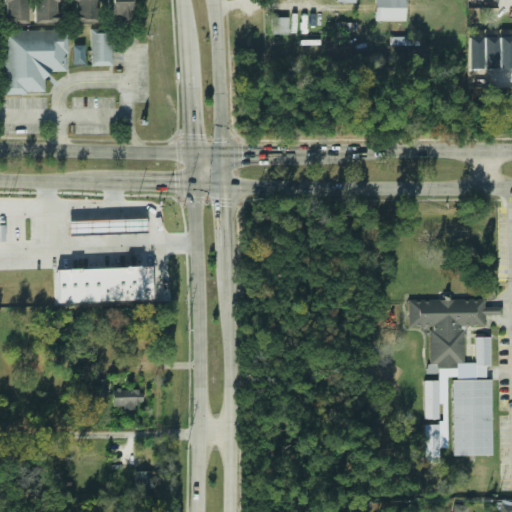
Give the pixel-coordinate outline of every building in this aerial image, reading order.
[(26,24),(26,0),(1,0),(1,24),(26,24)] [(32,0),(32,24),(57,24),(57,0),(32,0)] [(72,0),(73,22),(97,22),(96,0),(72,0)] [(106,0),(106,19),(133,19),(133,0),(106,0)] [(404,21),(404,0),(374,0),(374,21),(404,21)] [(271,35),(286,35),(286,18),(271,18),(271,35)] [(89,66),(110,66),(110,29),(89,29),(89,66)] [(0,31),(1,94),(44,93),(43,72),(66,72),(65,30),(0,31)] [(84,45),(72,46),(73,65),(85,64),(84,45)] [(68,222),(145,219),(145,232),(68,235),(68,222)] [(55,270),(151,266),(152,301),(56,304),(55,270)] [(428,366),(455,366),(463,366),(463,326),(483,326),(483,300),(407,300),(406,327),(428,328),(428,366)] [(483,366),(483,381),(491,381),(491,458),(448,457),(448,381),(455,381),(455,366),(463,366),(472,366),(473,338),(489,338),(489,366),(483,366)] [(105,379),(97,379),(97,395),(104,396),(105,379)] [(421,381),(438,381),(438,421),(421,421),(421,381)] [(141,390),(111,390),(111,408),(141,408),(141,390)] [(421,426),(437,426),(437,465),(421,465),(421,426)] [(133,499),(150,499),(150,471),(133,471),(133,499)] [(511,511),(511,501),(497,502),(496,511),(511,511)]
